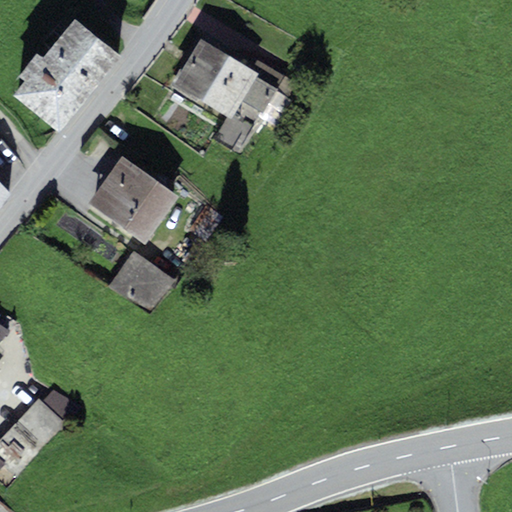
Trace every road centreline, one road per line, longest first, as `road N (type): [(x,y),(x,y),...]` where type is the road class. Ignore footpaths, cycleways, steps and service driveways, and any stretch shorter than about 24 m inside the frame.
road 1 (unclassified): [(178,0),(0,219)]
road 2 (primary): [(238,511),(448,446)]
